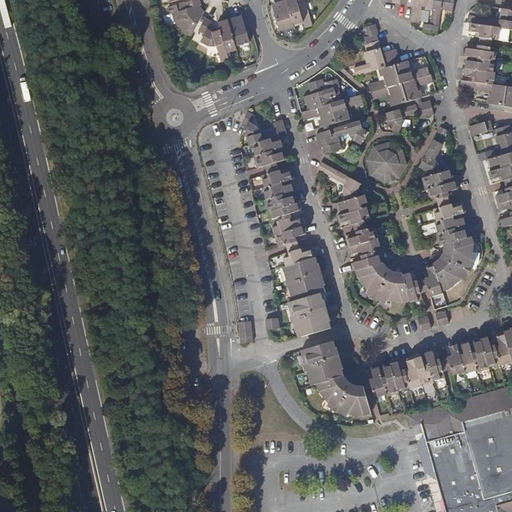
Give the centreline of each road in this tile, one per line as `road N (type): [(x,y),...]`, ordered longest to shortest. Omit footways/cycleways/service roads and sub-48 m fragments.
road 1 (trunk): [(115,511),(0,9)]
road 2 (trunk): [(0,99),(93,511)]
road 3 (unclassified): [(219,511),(214,301),(176,133)]
road 4 (residential): [(191,109),(305,63),(363,0)]
